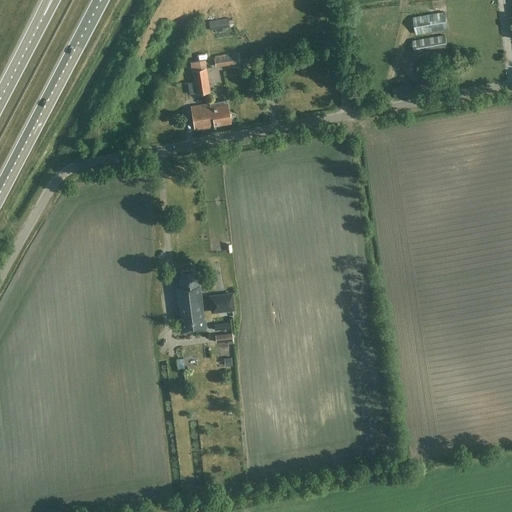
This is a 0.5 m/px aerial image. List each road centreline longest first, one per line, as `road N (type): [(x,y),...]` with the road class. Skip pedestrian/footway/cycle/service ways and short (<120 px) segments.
road 1 (unclassified): [(0,279),(45,196),(72,167),(511,84)]
road 2 (track): [(114,511),(401,458)]
road 3 (trunk): [(0,184),(96,0)]
